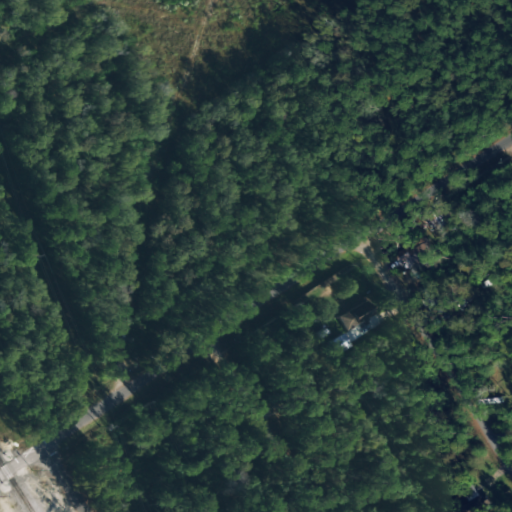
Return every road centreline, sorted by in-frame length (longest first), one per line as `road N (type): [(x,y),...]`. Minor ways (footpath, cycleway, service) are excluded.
road 1 (residential): [(511,138),(0,474)]
road 2 (residential): [(511,467),(365,236)]
road 3 (residential): [(323,511),(211,338)]
